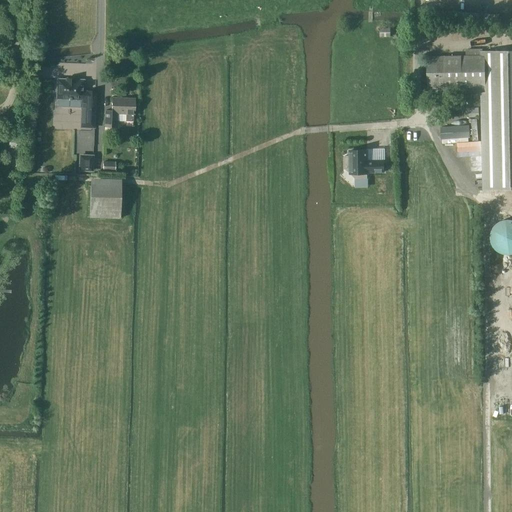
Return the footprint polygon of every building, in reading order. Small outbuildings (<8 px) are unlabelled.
[(484,189),(511,188),(511,51),(482,52),(482,56),(427,56),(427,88),(452,88),(452,93),(482,92),(484,189)] [(95,106),(95,90),(84,90),(84,80),(75,80),(75,79),(67,79),(67,80),(58,80),(58,99),(84,99),(84,106),(95,106)] [(133,113),(133,97),(111,97),(111,110),(105,110),(105,126),(114,126),(114,113),(125,113),(125,120),(132,120),(132,113),(133,113)] [(479,106),(468,106),(468,116),(479,116),(479,106)] [(442,139),(468,137),(467,125),(441,127),(442,139)] [(345,156),(345,169),(355,178),(367,178),(367,172),(384,172),(384,160),(367,160),(367,150),(350,151),(350,156),(345,156)] [(80,155),(80,170),(92,171),(93,156),(80,155)] [(102,171),(115,172),(115,163),(102,162),(102,171)] [(91,186),(90,217),(120,217),(121,187),(91,186)] [(511,220),(508,220),(505,220),(502,221),(499,222),(495,224),(493,226),(491,230),(490,233),(490,237),(490,240),(491,243),(492,246),(494,249),(497,251),(499,253),(502,254),(506,255),(509,255),(511,253),(511,220)]
